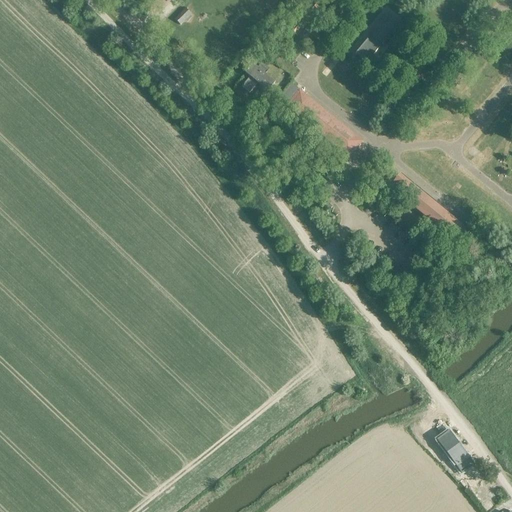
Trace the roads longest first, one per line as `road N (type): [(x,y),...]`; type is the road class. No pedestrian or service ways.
road 1 (unclassified): [(511,493),(456,415),(188,98)]
road 2 (unclassified): [(188,98),(88,0)]
road 3 (unclassified): [(188,98),(150,28),(108,0)]
